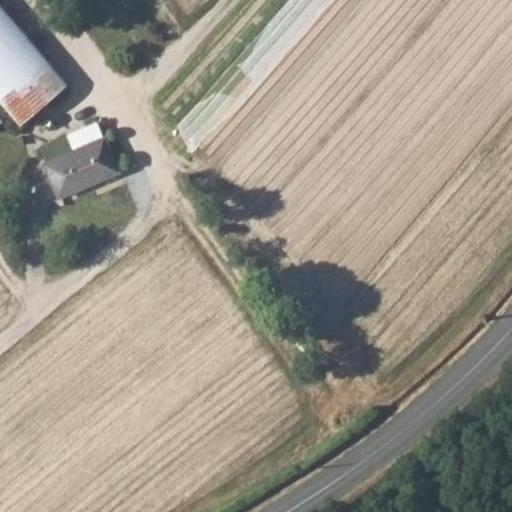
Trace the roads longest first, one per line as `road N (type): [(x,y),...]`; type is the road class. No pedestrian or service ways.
road 1 (secondary): [(511,333),(456,390),(281,511)]
road 2 (unknown): [(0,340),(135,220)]
